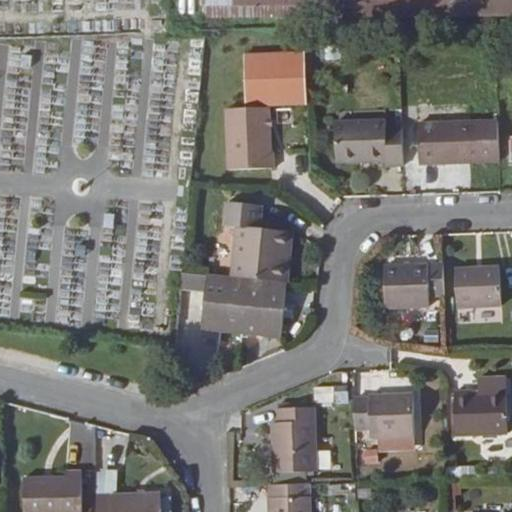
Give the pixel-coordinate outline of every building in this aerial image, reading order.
[(193,0),(193,9),(343,11),(342,0),(193,0)] [(305,104),(302,54),(242,57),(244,107),(305,104)] [(267,108),(224,110),(226,170),(272,169),(271,153),(268,153),(267,108)] [(497,164),(496,122),(416,125),(418,166),(497,164)] [(403,168),(402,128),(385,128),(384,123),(335,125),(336,165),(386,164),(386,168),(403,168)] [(285,285),(289,235),(256,233),(257,212),(223,209),(222,231),(234,232),(230,279),(285,285)] [(442,296),(442,264),(382,266),(383,308),(426,307),(425,297),(442,296)] [(451,270),(453,307),(497,307),(496,268),(451,270)] [(281,336),(285,285),(230,279),(204,277),(200,330),(281,336)] [(452,391),(453,434),(505,432),(504,392),(469,393),(469,390),(452,391)] [(412,437),(410,394),(368,396),(366,398),(353,399),(354,430),(368,430),(368,437),(412,437)] [(315,471),(314,408),(279,410),(279,423),(271,424),(272,472),(274,472),(315,471)] [(20,481),(21,511),(80,511),(79,474),(63,475),(63,480),(20,481)] [(307,511),(307,484),(265,486),(265,497),(268,497),(268,511),(307,511)] [(157,511),(156,495),(95,498),(94,511),(157,511)]
